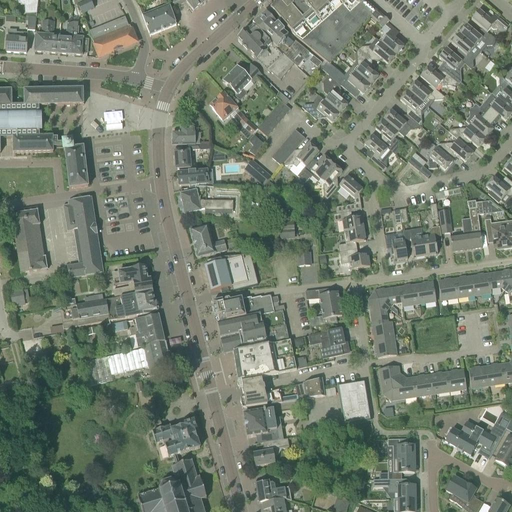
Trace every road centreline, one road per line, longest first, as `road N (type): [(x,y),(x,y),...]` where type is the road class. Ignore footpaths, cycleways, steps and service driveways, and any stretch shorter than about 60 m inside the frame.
road 1 (tertiary): [(188,303),(158,166),(157,127),(169,88)]
road 2 (residential): [(376,177),(344,148),(420,57),(422,44)]
road 3 (residential): [(188,303),(356,284)]
road 4 (residential): [(356,284),(511,262)]
road 5 (residential): [(511,139),(482,173),(406,191),(376,177)]
road 6 (residential): [(212,401),(363,366)]
road 7 (residential): [(135,79),(0,66)]
road 8 (residential): [(367,365),(498,348)]
road 9 (tertiary): [(169,88),(258,0)]
